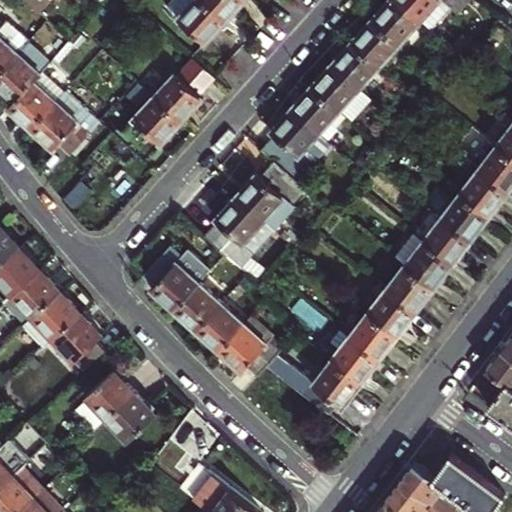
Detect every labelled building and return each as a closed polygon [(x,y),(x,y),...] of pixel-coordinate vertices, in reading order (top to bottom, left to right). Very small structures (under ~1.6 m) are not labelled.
[(51,0),(28,0),(42,11),(51,0)] [(180,16),(194,0),(173,0),(169,5),(180,16)] [(215,33),(228,19),(207,0),(194,0),(180,16),(207,41),(215,33)] [(207,0),(228,19),(237,8),(244,0),(207,0)] [(373,18),(402,43),(422,21),(398,0),(389,0),(382,8),(373,18)] [(398,0),(422,21),(431,29),(451,7),(458,14),(470,0),(398,0)] [(0,73),(19,52),(31,39),(8,18),(4,23),(0,19),(0,73)] [(354,40),(382,65),(402,43),(373,18),(361,32),(354,40)] [(62,23),(59,26),(72,38),(75,34),(62,23)] [(464,39),(456,48),(463,55),(472,45),(464,39)] [(361,88),(382,65),(354,40),(348,46),(333,62),(361,88)] [(42,71),(19,52),(0,73),(0,84),(3,87),(16,99),(34,79),(42,71)] [(202,94),(216,77),(194,57),(179,73),(176,71),(155,95),(183,119),(202,98),(204,96),(202,94)] [(372,98),(361,88),(333,62),(327,69),(313,84),(342,110),(353,120),(372,98)] [(32,127),(66,90),(43,69),(42,71),(34,79),(16,99),(9,107),(24,120),(32,127)] [(148,104),(155,95),(141,82),(133,91),(148,104)] [(303,96),(293,107),(321,132),(329,139),(339,128),(331,121),(342,110),(313,84),(303,96)] [(60,142),(72,153),(102,119),(67,88),(66,90),(32,127),(46,140),(55,148),(60,142)] [(169,135),(183,119),(155,95),(148,104),(121,135),(148,159),(169,135)] [(321,132),(293,107),(281,121),(272,130),(276,133),(263,148),(275,159),(294,177),(309,161),(301,155),(321,132)] [(511,125),(499,143),(511,153),(511,125)] [(511,153),(499,143),(480,167),(510,190),(511,187),(511,153)] [(294,177),(275,159),(266,169),(262,174),(258,171),(238,194),(265,218),(276,228),(295,206),(292,203),(306,187),(294,177)] [(462,191),(491,214),(503,198),(510,190),(480,167),(462,191)] [(462,191),(444,214),(474,237),(486,221),(491,214),(462,191)] [(265,218),(238,194),(228,204),(217,216),(220,220),(208,234),(237,260),(251,245),(246,240),(265,218)] [(474,237),(444,214),(435,207),(416,231),(425,238),(455,261),(470,242),(474,237)] [(276,228),(265,218),(246,240),(251,245),(256,249),(276,228)] [(12,237),(0,224),(0,265),(20,247),(12,237)] [(425,238),(416,231),(398,255),(407,262),(425,238)] [(425,238),(407,262),(437,285),(449,269),(455,261),(425,238)] [(173,244),(147,272),(158,282),(153,288),(164,297),(176,308),(201,280),(212,268),(190,247),(184,254),(173,244)] [(34,261),(20,247),(0,265),(0,294),(6,302),(41,268),(34,261)] [(437,285),(407,262),(389,286),(419,309),(429,295),(437,285)] [(41,268),(6,302),(5,303),(26,325),(62,290),(52,280),(41,268)] [(201,280),(176,308),(187,319),(197,328),(223,300),(201,280)] [(412,317),(419,309),(389,286),(370,309),(400,332),(412,317)] [(73,303),(62,290),(26,325),(46,346),(55,338),(82,312),(73,303)] [(245,320),(223,300),(197,328),(210,339),(220,349),(245,320)] [(370,309),(352,333),(382,357),(394,341),(400,332),(370,309)] [(94,324),(82,312),(55,338),(85,370),(107,350),(99,341),(104,336),(94,324)] [(269,341),(273,336),(276,333),(253,312),(245,320),(269,341)] [(269,341),(245,320),(220,349),(238,365),(243,370),(248,364),(260,374),(268,365),(281,351),(285,346),(273,336),(269,341)] [(382,357),(352,333),(333,357),(363,380),(376,364),(382,357)] [(355,391),(363,380),(333,357),(316,380),(281,351),(268,365),(330,413),(340,402),(344,405),(355,391)] [(511,355),(507,351),(499,361),(492,371),(510,385),(511,386),(511,355)] [(108,417),(136,391),(126,380),(115,369),(87,394),(89,396),(78,406),(98,427),(108,417)] [(511,386),(510,385),(492,411),(511,425),(511,386)] [(136,391),(108,417),(129,439),(157,413),(151,407),(136,391)] [(0,488),(24,466),(33,457),(12,435),(3,444),(0,446),(0,488)] [(477,475),(458,460),(440,484),(447,489),(460,499),(477,511),(501,511),(511,500),(477,475)] [(0,511),(18,511),(35,496),(44,487),(24,466),(0,488),(0,511)] [(410,477),(402,487),(416,498),(419,494),(432,504),(431,506),(438,511),(450,511),(453,508),(441,499),(447,489),(440,484),(418,468),(410,477)] [(212,511),(261,511),(263,511),(214,474),(195,499),(212,511)] [(44,487),(35,496),(49,511),(62,511),(65,510),(44,487)] [(416,498),(402,487),(396,495),(390,503),(401,511),(438,511),(431,506),(432,504),(419,494),(416,498)] [(460,499),(447,489),(441,499),(453,508),(460,499)] [(49,511),(35,496),(18,511),(49,511)] [(401,511),(390,503),(383,511),(401,511)]
